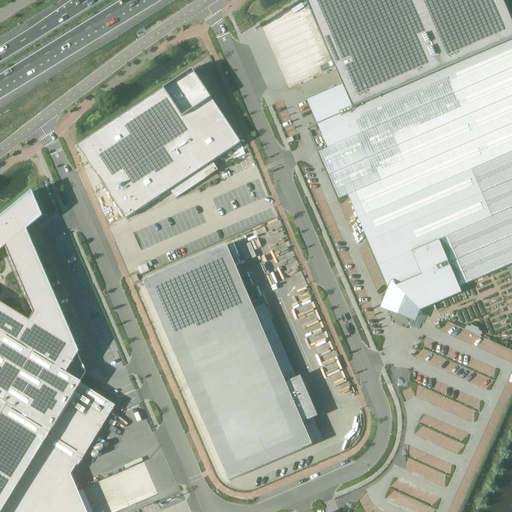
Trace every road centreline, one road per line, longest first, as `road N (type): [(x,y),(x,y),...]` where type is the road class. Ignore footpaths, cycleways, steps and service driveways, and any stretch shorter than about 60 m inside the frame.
road 1 (unclassified): [(260,511),(371,460),(386,417),(207,0)]
road 2 (unclassified): [(39,121),(217,511)]
road 3 (tertiary): [(39,121),(207,0)]
road 4 (motorway): [(0,82),(134,0)]
